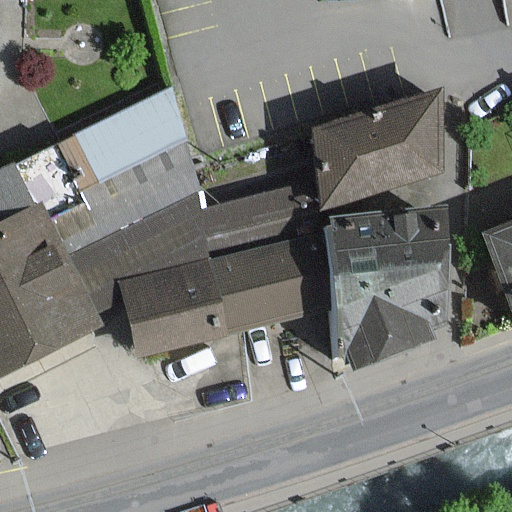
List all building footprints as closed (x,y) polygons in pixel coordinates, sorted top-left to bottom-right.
[(207,261),(220,259),(324,235),(322,221),(319,208),(315,182),(208,207),(189,151),(171,89),(0,166),(0,366),(63,340),(97,325),(130,311),(125,278),(200,263),(207,261)] [(437,90),(308,130),(315,182),(319,208),(438,172),(437,90)] [(322,221),(324,235),(331,307),(354,368),(427,338),(425,329),(440,323),(438,207),(322,221)] [(511,226),(485,236),(511,309),(511,226)] [(220,259),(235,331),(331,307),(324,235),(220,259)] [(207,261),(222,333),(235,331),(220,259),(207,261)] [(140,350),(222,333),(207,261),(200,263),(125,278),(130,311),(140,350)]
